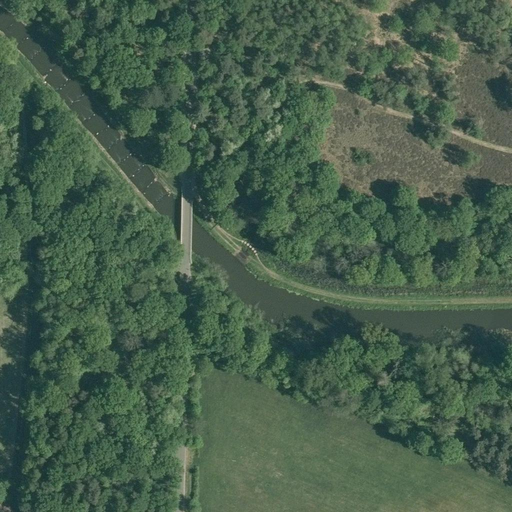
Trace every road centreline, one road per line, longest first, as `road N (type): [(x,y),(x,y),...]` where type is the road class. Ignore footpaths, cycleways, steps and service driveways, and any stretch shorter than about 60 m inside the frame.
road 1 (unclassified): [(181,511),(191,0)]
road 2 (track): [(209,224),(80,72),(0,0)]
road 3 (track): [(511,301),(374,302),(294,283),(262,265)]
